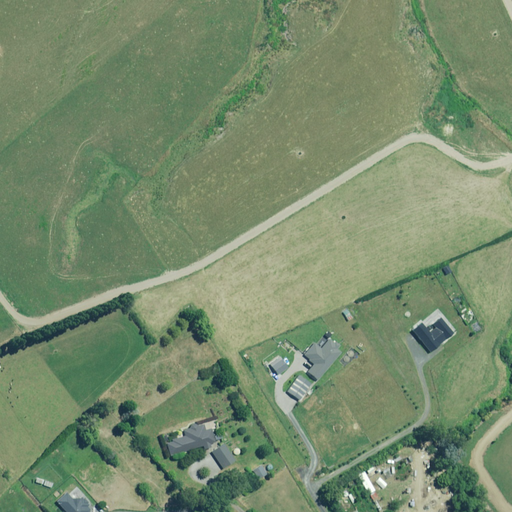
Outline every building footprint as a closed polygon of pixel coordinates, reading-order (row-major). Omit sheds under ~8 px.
[(422,322),(414,329),(431,351),(454,333),(441,317),(433,323),(436,327),(430,332),(422,322)] [(308,371),(317,379),(341,352),(337,348),(340,345),(335,341),(334,342),(329,338),(321,348),(314,343),(305,354),(309,358),(309,359),(314,363),(308,371)] [(280,356),(270,363),(278,374),(288,367),(280,356)] [(311,384),(299,375),(288,390),(300,399),(311,384)] [(166,443),(170,455),(203,445),(204,448),(211,446),(210,443),(216,442),(212,428),(205,429),(204,424),(198,425),(195,423),(192,424),(190,428),(183,429),(185,435),(172,439),(173,441),(166,443)] [(224,443),(212,451),(223,468),(235,460),(224,443)] [(266,473),(261,465),(253,470),(259,478),(266,473)] [(356,484),(353,479),(347,482),(349,487),(356,484)] [(63,492),(61,488),(54,494),(56,497),(63,492)] [(67,492),(57,501),(66,511),(89,511),(90,509),(87,506),(89,505),(87,503),(88,502),(84,497),(83,498),(81,496),(79,498),(72,498),(67,492)]
